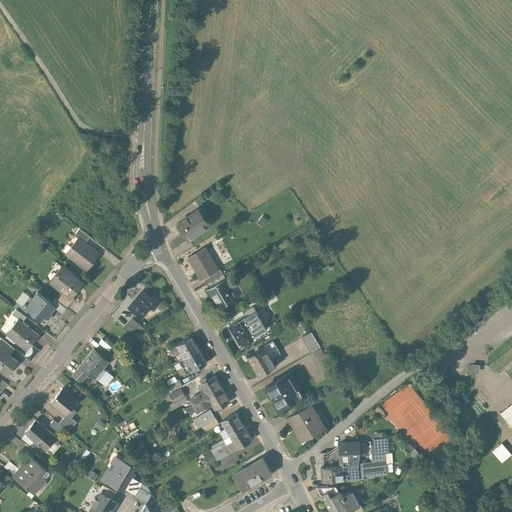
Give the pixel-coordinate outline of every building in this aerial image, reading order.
[(208,222),(197,207),(176,223),(187,238),(208,222)] [(262,215),(257,221),(263,225),(268,220),(262,215)] [(75,234),(79,238),(85,243),(89,238),(79,229),(75,234)] [(85,243),(79,238),(66,254),(87,270),(100,254),(85,243)] [(217,270),(204,246),(188,255),(202,279),(204,277),(217,270)] [(83,281),(63,266),(50,283),(64,293),(70,298),(83,281)] [(217,270),(204,277),(207,282),(220,274),(217,270)] [(236,296),(226,278),(209,288),(219,306),(236,296)] [(151,296),(143,289),(129,306),(142,318),(150,308),(154,311),(162,301),(153,293),(151,296)] [(52,303),(37,291),(31,299),(29,297),(23,306),(28,310),(44,323),(48,318),(48,319),(52,314),(51,314),(56,308),(55,307),(55,306),(52,303)] [(70,298),(64,293),(57,301),(66,307),(72,299),(70,298)] [(55,306),(55,307),(56,308),(62,312),(66,307),(57,301),(55,299),(52,303),(55,306)] [(15,307),(17,309),(24,315),(28,310),(23,306),(18,302),(15,307)] [(230,323),(244,315),(239,308),(225,316),(229,323),(230,323)] [(13,313),(19,318),(22,320),(26,316),(24,315),(17,309),(13,313)] [(259,333),(247,313),(244,315),(230,323),(242,343),(259,333)] [(145,326),(132,315),(124,325),(130,331),(142,329),(145,326)] [(22,320),(19,318),(6,333),(27,350),(39,334),(22,320)] [(322,345),(313,330),(302,336),(312,351),(322,345)] [(176,357),(179,362),(200,350),(193,337),(185,341),(184,341),(175,346),(176,347),(170,350),(174,358),(176,357)] [(0,339),(0,344),(1,345),(10,353),(14,348),(1,338),(0,339)] [(272,341),(266,345),(273,358),(280,354),(272,341)] [(10,353),(1,345),(0,346),(0,369),(7,376),(19,361),(10,353)] [(273,358),(266,345),(248,354),(259,374),(277,364),(273,358)] [(339,371),(322,345),(312,351),(328,378),(339,371)] [(39,351),(33,346),(25,356),(26,357),(31,361),(39,351)] [(108,361),(94,350),(80,366),(89,374),(94,378),(108,361)] [(177,373),(183,370),(186,376),(208,364),(200,350),(179,362),(172,365),(177,373)] [(89,374),(80,366),(72,376),(81,383),(89,374)] [(302,394),(289,371),(265,385),(278,408),(302,394)] [(193,406),(224,388),(216,375),(211,378),(210,375),(201,380),(202,383),(200,384),(201,385),(198,387),(201,391),(189,398),(193,406)] [(349,390),(358,384),(352,376),(344,381),(344,382),(349,390)] [(175,377),(167,382),(167,383),(169,386),(177,382),(175,377)] [(177,382),(169,386),(170,387),(173,393),(181,388),(183,387),(179,380),(177,382)] [(170,387),(169,386),(167,383),(162,386),(164,391),(170,387)] [(411,444),(435,426),(406,385),(381,403),(411,444)] [(185,396),(181,388),(173,393),(169,395),(174,403),(185,397),(185,396)] [(230,399),(224,388),(193,406),(197,412),(211,404),(214,409),(217,407),(219,410),(224,407),(222,404),(230,399)] [(77,401),(63,389),(51,403),(66,415),(69,418),(71,418),(75,412),(75,411),(72,407),(77,401)] [(185,397),(174,403),(170,405),(172,410),(187,401),(185,397)] [(511,400),(502,409),(511,422),(511,400)] [(327,425),(312,402),(288,417),(303,440),(327,425)] [(215,416),(211,409),(195,419),(199,426),(200,425),(215,416)] [(229,436),(245,427),(236,412),(220,421),(224,428),(229,436)] [(69,418),(66,415),(59,423),(69,432),(76,423),(71,418),(69,418)] [(219,422),(215,416),(200,425),(204,431),(219,422)] [(56,437),(35,419),(24,431),(26,432),(39,443),(46,449),(56,437)] [(194,429),(199,426),(195,419),(190,423),(194,429)] [(100,420),(95,425),(101,432),(107,426),(100,420)] [(252,440),(245,427),(229,436),(225,438),(210,447),(218,460),(252,440)] [(225,438),(229,436),(224,428),(220,430),(225,438)] [(34,448),(39,443),(26,432),(21,437),(34,448)] [(346,463),(347,480),(375,478),(376,477),(387,476),(385,454),(391,453),(390,437),(373,438),(373,443),(371,443),(372,462),(361,463),(346,463)] [(359,440),(343,442),(338,443),(338,445),(339,464),(346,463),(361,463),(359,440)] [(502,461),(511,453),(503,441),(492,449),(502,461)] [(339,464),(338,445),(329,453),(321,454),(321,465),(339,464)] [(90,452),(87,449),(81,458),(84,460),(90,452)] [(112,462),(102,479),(124,492),(126,488),(132,477),(135,473),(131,465),(116,457),(118,454),(114,452),(109,460),(112,462)] [(208,465),(216,461),(212,454),(211,454),(210,452),(203,455),(205,458),(204,458),(208,465)] [(272,472),(262,456),(232,474),(242,490),(272,472)] [(46,470),(30,457),(23,465),(22,464),(13,474),(35,492),(46,479),(41,475),(46,470)] [(10,462),(5,468),(11,473),(16,467),(10,462)] [(339,464),(321,465),(322,481),(347,480),(346,463),(339,464)] [(98,474),(91,470),(88,475),(95,479),(98,474)] [(142,483),(132,477),(126,488),(135,494),(139,487),(142,483)] [(104,486),(100,492),(113,499),(116,494),(104,486)] [(318,486),(327,503),(343,495),(340,491),(338,492),(335,486),(318,486)] [(133,497),(143,503),(145,501),(146,503),(151,494),(139,487),(135,494),(133,497)] [(343,495),(327,503),(331,511),(347,511),(349,511),(359,506),(351,491),(343,495)] [(100,492),(89,511),(90,511),(111,511),(117,502),(113,499),(100,492)] [(143,503),(138,511),(152,511),(146,503),(145,501),(143,503)] [(180,511),(175,503),(162,511),(163,511),(180,511)]
